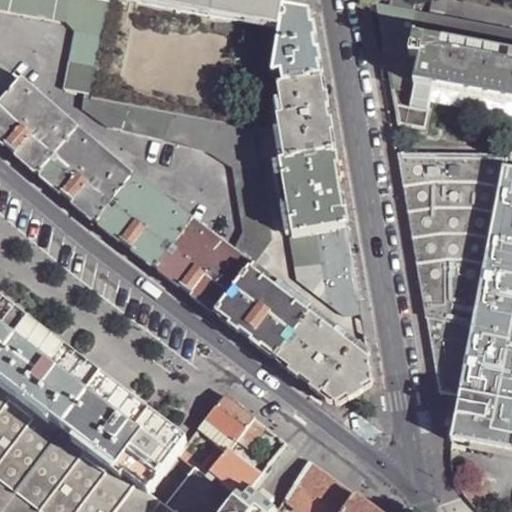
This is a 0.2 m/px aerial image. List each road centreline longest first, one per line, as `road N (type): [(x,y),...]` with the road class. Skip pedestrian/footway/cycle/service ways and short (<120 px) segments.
road 1 (residential): [(421,496),(0,168)]
road 2 (tertiary): [(421,496),(337,0)]
